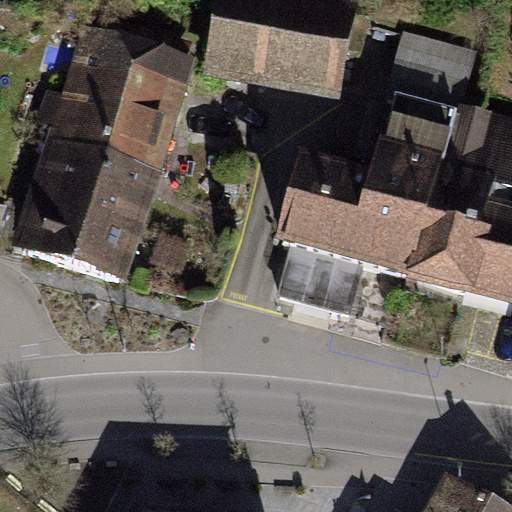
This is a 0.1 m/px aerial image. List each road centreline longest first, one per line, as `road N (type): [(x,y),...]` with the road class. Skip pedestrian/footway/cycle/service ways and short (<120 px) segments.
road 1 (tertiary): [(511,438),(224,403),(36,410)]
road 2 (residential): [(36,410),(17,323),(0,295)]
